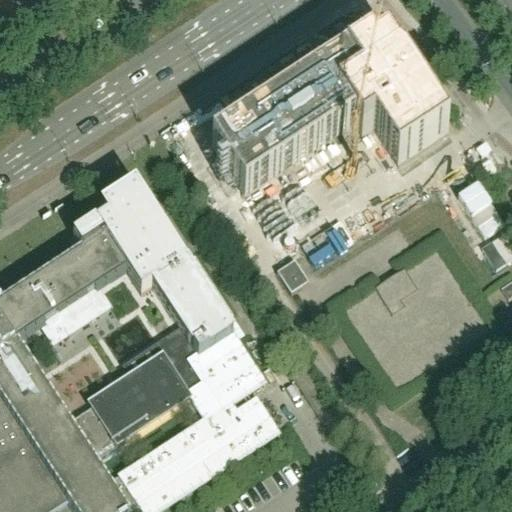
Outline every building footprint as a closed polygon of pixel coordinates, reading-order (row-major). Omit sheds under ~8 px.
[(347,61),(212,150),(245,201),(245,200),(249,206),(263,197),(259,191),(354,129),(362,140),(373,133),(388,155),(382,159),(391,173),(397,169),(398,170),(448,137),(447,136),(453,132),(444,119),(438,122),(432,112),(437,108),(428,94),(423,98),(416,88),(422,84),(413,70),(407,74),(398,61),(398,62),(387,46),(376,54),(371,47),(348,62),(347,61)] [(0,511),(23,511),(56,491),(57,493),(58,492),(70,511),(137,511),(138,511),(168,511),(201,491),(207,487),(277,441),(278,442),(279,441),(275,434),(257,407),(256,406),(256,405),(236,418),(232,411),(265,389),(237,346),(238,346),(237,345),(236,345),(232,340),(233,340),(227,331),(223,326),(231,321),(232,322),(233,321),(194,262),(193,263),(194,263),(187,268),(186,269),(185,268),(145,207),(140,199),(105,221),(107,224),(96,231),(94,229),(87,233),(77,240),(78,240),(74,242),(73,243),(81,255),(76,258),(0,308),(0,511)] [(309,288),(294,266),(277,277),(291,299),(309,288)] [(417,294),(404,274),(374,293),(392,320),(405,312),(401,305),(417,294)] [(511,286),(500,294),(507,304),(511,300),(511,286)] [(309,372),(293,383),(317,420),(330,438),(346,427),(334,409),(309,372)]
